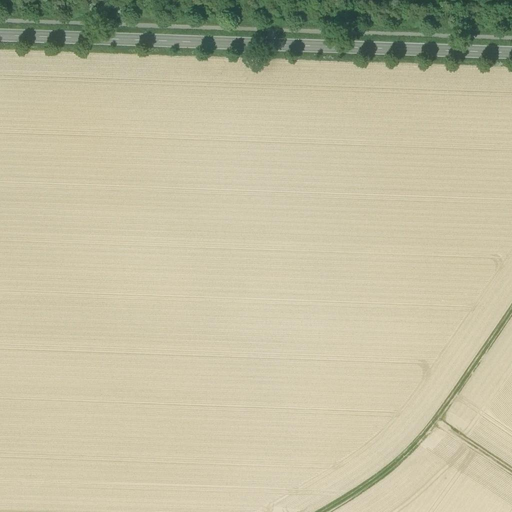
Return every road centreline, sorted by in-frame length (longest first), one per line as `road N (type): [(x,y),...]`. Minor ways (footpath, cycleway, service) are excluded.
road 1 (primary): [(511,53),(0,36)]
road 2 (track): [(321,511),(416,442),(511,310)]
